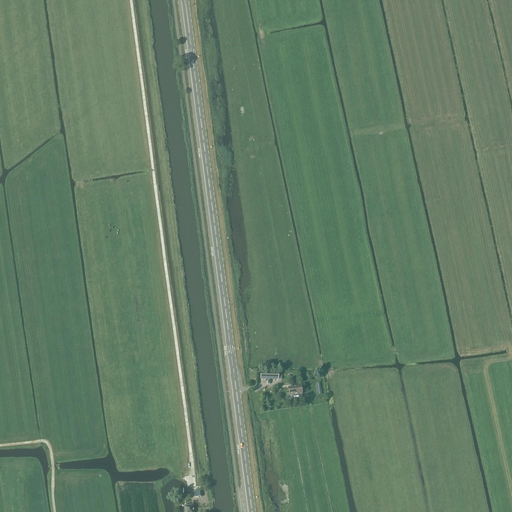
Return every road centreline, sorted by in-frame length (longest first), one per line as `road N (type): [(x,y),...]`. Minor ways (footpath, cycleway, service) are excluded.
road 1 (primary): [(186,0),(253,511)]
road 2 (track): [(191,492),(131,0)]
